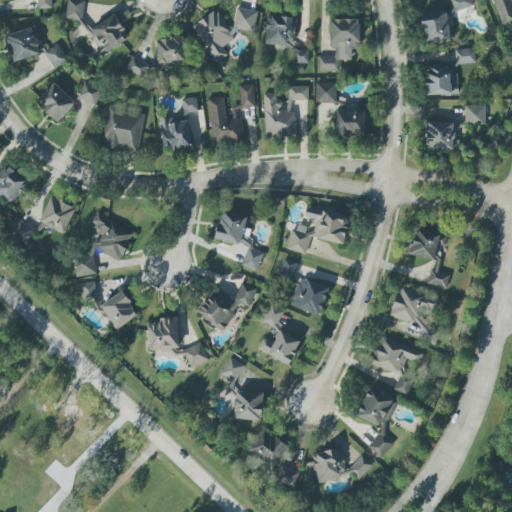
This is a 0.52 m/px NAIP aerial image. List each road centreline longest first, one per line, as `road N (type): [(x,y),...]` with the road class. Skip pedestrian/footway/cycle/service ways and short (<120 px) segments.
road 1 (residential): [(314,401),(376,253),(391,170),(385,0)]
road 2 (residential): [(0,107),(50,158),(108,185),(188,188),(312,172)]
road 3 (tertiary): [(226,511),(0,295)]
road 4 (residential): [(410,511),(458,437),(511,300)]
road 5 (residential): [(312,172),(335,188),(385,196),(479,208),(511,202)]
road 6 (residential): [(511,201),(478,185),(391,170),(336,164),(312,172)]
